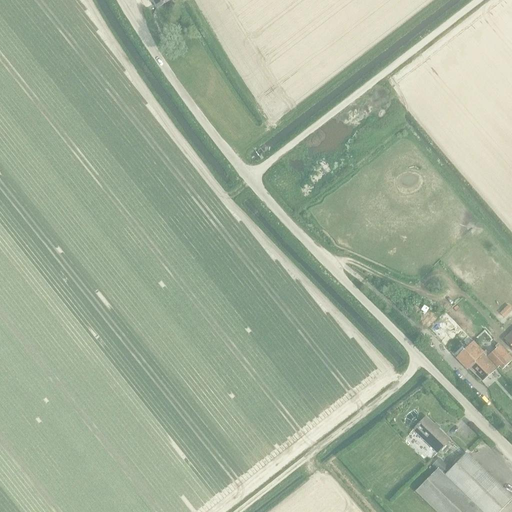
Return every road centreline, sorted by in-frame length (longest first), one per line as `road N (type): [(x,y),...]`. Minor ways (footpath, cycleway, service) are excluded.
road 1 (unclassified): [(511,450),(249,179),(120,0)]
road 2 (track): [(249,179),(478,0)]
road 3 (track): [(234,511),(424,362)]
